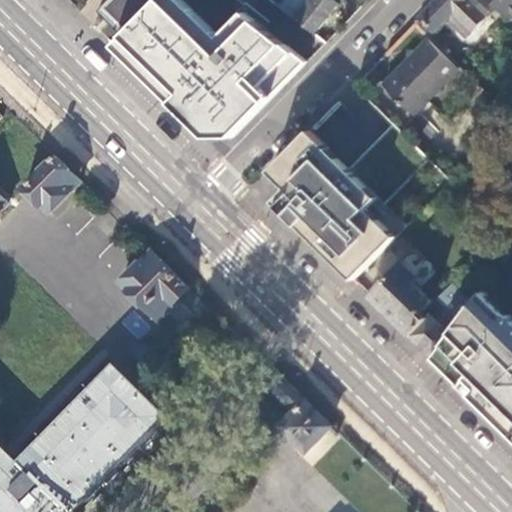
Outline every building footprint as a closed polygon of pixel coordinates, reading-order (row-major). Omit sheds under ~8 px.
[(144,0),(111,0),(106,6),(131,30),(153,7),(144,0)] [(234,144),(313,67),(248,15),(224,39),(182,0),(161,0),(153,7),(131,30),(125,36),(234,144)] [(276,0),(316,32),(339,3),(335,0),(276,0)] [(491,0),(436,0),(422,15),(437,30),(457,10),(475,28),(488,16),(483,12),(493,2),(491,0)] [(511,0),(491,0),(493,2),(511,19),(511,18),(511,0)] [(414,115),(461,67),(431,37),(384,85),(414,115)] [(495,136),(511,119),(511,117),(492,98),(475,116),(495,136)] [(350,168),(311,129),(271,170),(288,188),(275,201),(279,204),(355,279),(408,225),(386,204),(431,159),(394,123),(350,168)] [(50,212),(81,180),(56,155),(24,186),(50,212)] [(0,211),(9,203),(0,194),(0,211)] [(496,274),(505,262),(487,249),(478,261),(496,274)] [(171,308),(191,287),(154,251),(122,282),(159,320),(171,308)] [(403,261),(370,295),(405,330),(434,302),(414,282),(419,277),(403,261)] [(187,323),(206,303),(191,287),(171,308),(187,323)] [(461,321),(433,358),(437,362),(449,374),(461,385),(473,374),(482,383),(471,395),(493,416),(499,410),(507,418),(501,425),(511,435),(511,319),(507,315),(505,312),(493,300),(487,295),(483,291),(461,321)] [(434,302),(405,330),(433,358),(461,321),(437,298),(434,302)] [(0,439),(0,511),(80,511),(170,415),(116,363),(21,460),(0,439)] [(307,450),(332,426),(277,372),(266,382),(297,412),(283,426),(307,450)] [(473,374),(461,385),(471,395),(482,383),(473,374)] [(499,410),(493,416),(501,425),(507,418),(499,410)]
